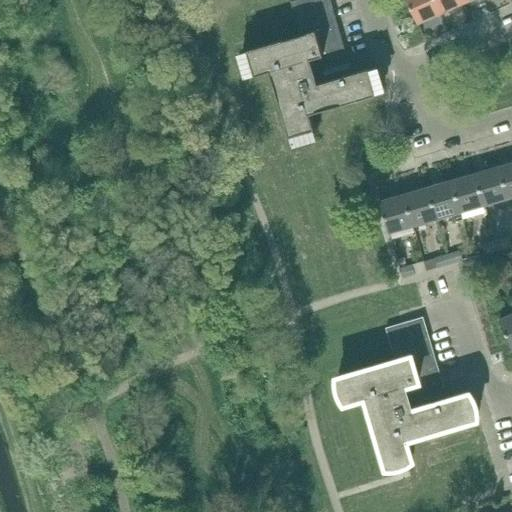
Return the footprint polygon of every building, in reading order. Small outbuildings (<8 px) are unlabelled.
[(406,0),(417,24),(441,14),(434,0),(406,0)] [(434,0),(441,14),(463,4),(461,0),(434,0)] [(352,75),(332,5),(331,4),(294,15),(300,36),(248,51),(249,52),(243,53),(250,77),(255,75),(256,76),(271,71),(290,136),(291,136),(292,141),(315,134),(314,129),(310,114),(376,95),(375,94),(381,92),(374,69),(368,71),(368,70),(352,75)] [(390,91),(401,90),(398,65),(387,67),(390,91)] [(508,199),(511,197),(511,163),(499,167),(508,199)] [(485,206),(508,199),(499,167),(475,174),(485,206)] [(461,213),(485,206),(475,174),(451,181),(461,213)] [(437,220),(461,213),(451,181),(428,188),(437,220)] [(413,226),(437,220),(428,188),(404,195),(413,226)] [(389,234),(413,226),(404,195),(379,202),(389,234)] [(495,241),(498,251),(511,247),(508,238),(495,241)] [(485,255),(498,251),(495,241),(482,245),(485,255)] [(450,265),(463,261),(460,251),(447,255),(450,265)] [(437,268),(450,265),(447,255),(434,259),(437,268)] [(478,273),(491,269),(488,260),(475,263),(478,273)] [(402,279),(415,275),(412,265),(399,269),(402,279)] [(511,348),(511,314),(499,320),(511,348)] [(448,401),(427,331),(427,330),(390,341),(396,362),(344,377),(344,378),(339,379),(346,403),(351,401),(351,402),(367,397),(386,462),(388,468),(411,461),(408,449),(406,440),(471,421),(471,420),(476,418),(469,395),(464,397),(464,396),(448,401)]
